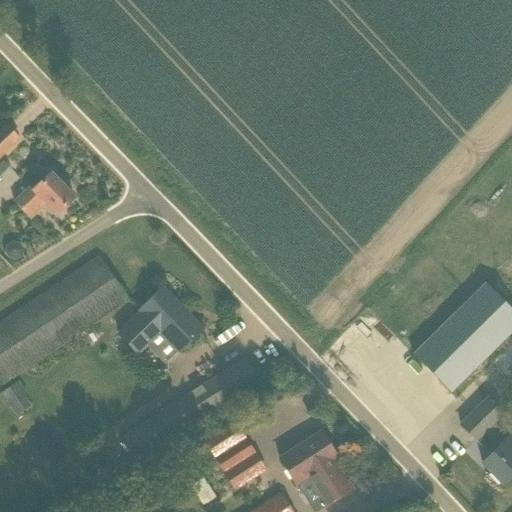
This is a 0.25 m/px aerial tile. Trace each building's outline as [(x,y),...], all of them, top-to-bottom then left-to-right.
[(0,157),(19,140),(6,127),(0,132),(0,157)] [(30,188),(14,203),(31,220),(45,205),(55,216),(74,198),(52,175),(34,192),(30,188)] [(6,247),(5,253),(9,258),(15,259),(20,255),(21,250),(17,245),(11,244),(6,247)] [(0,386),(123,304),(128,301),(99,258),(0,324),(0,386)] [(451,394),(511,333),(511,312),(483,284),(413,356),(451,394)] [(201,330),(162,290),(140,311),(142,312),(119,335),(138,354),(160,332),(180,352),(201,330)] [(511,341),(492,362),(508,379),(511,374),(511,341)] [(245,359),(121,438),(136,461),(260,383),(245,359)] [(19,383),(4,392),(17,414),(33,405),(19,383)] [(488,399),(461,426),(476,442),(479,439),(493,453),(482,464),(503,486),(511,477),(511,428),(501,417),(503,415),(488,399)] [(265,471),(234,423),(203,442),(235,490),(265,471)] [(317,511),(319,511),(352,491),(332,461),(337,458),(321,433),(280,460),(301,493),(304,491),(317,511)] [(291,511),(280,494),(251,511),(291,511)]
